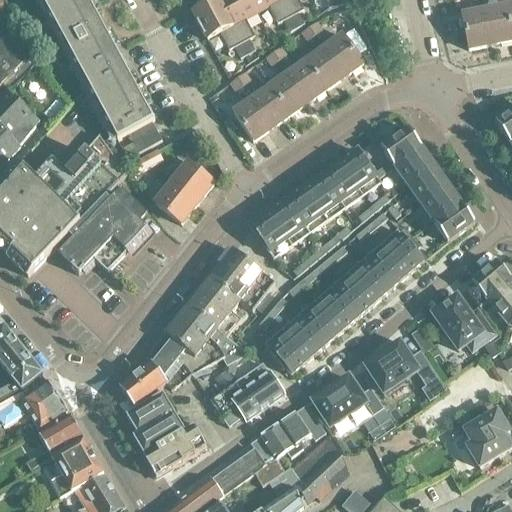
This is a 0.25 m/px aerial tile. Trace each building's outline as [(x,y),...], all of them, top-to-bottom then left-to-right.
[(0,0),(0,22),(10,16),(0,0)] [(128,162),(163,143),(153,125),(155,123),(148,109),(146,109),(130,79),(131,78),(116,51),(115,52),(89,3),(90,2),(88,0),(40,0),(43,5),(38,7),(43,15),(48,12),(65,45),(55,51),(60,61),(71,55),(84,81),(80,83),(84,91),(89,89),(118,143),(129,137),(137,151),(126,157),(128,162)] [(234,49),(240,60),(248,56),(217,0),(216,0),(192,13),(198,23),(197,24),(204,37),(205,37),(207,41),(220,35),(229,52),(234,49)] [(255,51),(249,40),(255,38),(246,21),(257,14),(249,0),(217,0),(248,56),(255,51)] [(277,25),(283,22),(289,33),(296,29),(280,0),(249,0),(257,14),(268,8),(277,25)] [(298,14),(304,11),(297,0),(280,0),(296,29),(304,25),(298,14)] [(326,0),(328,8),(344,5),(342,0),(326,0)] [(511,36),(506,9),(485,13),(492,47),(511,42),(511,36)] [(469,51),(492,47),(485,13),(462,18),(469,51)] [(317,25),(309,31),(315,39),(323,33),(317,25)] [(315,39),(309,31),(301,36),(307,45),(315,39)] [(326,51),(346,79),(364,65),(345,38),(326,51)] [(0,87),(27,62),(5,40),(0,44),(0,87)] [(281,49),(273,55),(279,63),(287,57),(281,49)] [(346,79),(326,51),(308,64),(328,91),(346,79)] [(279,63),(273,55),(265,60),(271,69),(279,63)] [(308,64),(290,76),(310,104),(328,91),(308,64)] [(246,75),(238,81),(244,89),(252,83),(246,75)] [(272,89),(292,117),(310,104),(290,76),(272,89)] [(244,89),(238,81),(230,87),(236,95),(244,89)] [(274,130),(292,117),(272,89),(254,102),(274,130)] [(41,124),(8,94),(2,100),(0,102),(0,169),(20,148),(19,147),(41,124)] [(59,99),(52,108),(62,116),(69,107),(59,99)] [(255,143),(274,130),(254,102),(236,115),(255,143)] [(503,137),(511,130),(511,113),(511,114),(507,109),(492,120),(503,137)] [(229,121),(224,124),(229,133),(235,129),(229,121)] [(511,130),(503,137),(511,149),(511,130)] [(394,170),(422,151),(408,131),(381,151),(394,170)] [(197,133),(188,136),(191,143),(200,139),(197,133)] [(67,175),(51,161),(34,180),(18,166),(0,186),(0,245),(9,255),(6,257),(27,278),(55,250),(80,225),(86,218),(109,193),(128,177),(120,166),(110,152),(100,139),(67,175)] [(115,150),(110,152),(120,166),(123,164),(115,150)] [(407,189),(435,169),(422,151),(394,170),(407,189)] [(146,159),(151,170),(164,163),(159,152),(146,159)] [(336,169),(359,201),(381,186),(358,154),(336,169)] [(138,177),(151,170),(146,159),(133,166),(138,177)] [(173,186),(197,205),(213,185),(189,166),(173,186)] [(336,169),(315,184),(338,216),(359,201),(336,169)] [(421,208),(448,188),(435,169),(407,189),(421,208)] [(315,184),(294,199),(317,231),(338,216),(315,184)] [(181,225),(197,205),(173,186),(156,206),(181,225)] [(434,226),(462,207),(448,188),(421,208),(434,226)] [(113,197),(109,193),(86,218),(124,256),(137,243),(141,247),(151,236),(138,222),(146,213),(121,189),(113,197)] [(358,221),(362,226),(390,203),(385,198),(358,221)] [(295,247),(317,231),(294,199),(272,214),(295,247)] [(475,226),(462,207),(434,226),(448,246),(475,226)] [(393,208),(387,213),(395,222),(401,217),(393,208)] [(274,262),(295,247),(272,214),(251,229),(274,262)] [(383,216),(356,239),(360,245),(388,222),(383,216)] [(86,218),(80,225),(55,250),(56,251),(58,249),(74,265),(71,269),(78,276),(93,261),(107,274),(124,256),(86,218)] [(347,230),(320,252),(324,258),(351,235),(347,230)] [(363,264),(390,294),(424,265),(415,254),(420,251),(405,232),(399,236),(398,234),(363,264)] [(313,275),(318,280),(347,255),(343,250),(313,275)] [(324,258),(320,252),(293,275),(297,280),(324,258)] [(234,254),(211,282),(219,289),(240,306),(252,315),(257,310),(261,314),(273,299),(268,296),(275,287),(234,254)] [(363,264),(329,293),(355,324),(390,294),(363,264)] [(480,312),(488,306),(511,284),(511,282),(497,265),(466,292),(480,312)] [(297,299),(318,280),(313,275),(291,294),(290,296),(294,301),(297,299)] [(231,316),(240,306),(219,289),(211,282),(190,307),(228,339),(241,324),(231,316)] [(511,310),(511,284),(488,306),(500,320),(511,310)] [(355,324),(329,293),(297,321),(323,351),(355,324)] [(457,300),(433,317),(458,354),(466,348),(472,356),(496,339),(478,313),(470,318),(457,300)] [(287,309),(282,303),(258,328),(263,333),(287,309)] [(147,361),(153,366),(174,393),(193,378),(224,361),(228,369),(249,357),(227,340),(228,339),(190,307),(161,343),(147,361)] [(511,310),(500,320),(508,330),(507,334),(511,336),(511,310)] [(292,379),(323,351),(297,321),(265,348),(292,379)] [(0,417),(19,405),(25,400),(23,396),(43,380),(2,332),(0,333),(0,369),(11,383),(0,388),(0,417)] [(421,332),(412,338),(420,351),(430,345),(421,332)] [(438,381),(421,354),(410,361),(400,345),(364,369),(384,398),(419,374),(428,388),(438,381)] [(493,345),(485,349),(492,360),(499,356),(493,345)] [(174,393),(153,366),(121,391),(137,411),(168,387),(174,393)] [(244,420),(247,424),(286,398),(271,376),(270,376),(264,367),(242,382),(242,381),(211,403),(230,430),(244,420)] [(228,372),(215,381),(222,393),(235,384),(228,372)] [(41,436),(67,416),(43,380),(23,396),(25,400),(19,405),(40,437),(41,436)] [(330,430),(365,407),(373,419),(381,414),(368,394),(358,400),(346,383),(313,405),(330,430)] [(144,459),(185,434),(163,397),(126,419),(137,438),(133,440),(144,459)] [(296,415),(315,442),(326,435),(307,408),(296,415)] [(469,429),(468,430),(465,433),(472,446),(467,449),(480,470),(511,451),(511,449),(505,438),(510,435),(497,413),(476,426),(474,426),(469,429)] [(280,428),(299,456),(306,451),(302,445),(311,439),(296,417),(280,428)] [(70,421),(41,436),(40,437),(37,438),(47,455),(26,467),(30,474),(51,462),(83,443),(70,421)] [(262,440),(261,440),(277,463),(283,459),(288,456),(292,462),(299,456),(280,428),(262,440)] [(186,435),(185,434),(144,459),(148,466),(147,466),(156,482),(207,452),(194,430),(186,435)] [(329,439),(291,472),(285,475),(275,482),(270,485),(280,501),(296,490),(306,511),(316,502),(320,505),(350,478),(347,473),(330,440),(329,439)] [(257,444),(256,444),(262,453),(268,449),(261,440),(257,444)] [(60,504),(75,496),(104,479),(83,443),(51,462),(60,477),(49,483),(60,504)] [(256,444),(252,447),(256,453),(268,470),(267,470),(256,478),(264,490),(270,485),(275,482),(285,475),(277,464),(277,463),(268,449),(262,453),(256,444)] [(267,470),(268,470),(256,453),(213,483),(211,481),(168,511),(208,511),(219,503),(256,478),(267,470)] [(104,479),(75,496),(85,511),(86,511),(96,507),(115,496),(104,479)] [(303,511),(306,511),(296,490),(280,501),(263,511),(303,511)] [(355,494),(342,509),(345,511),(366,511),(370,507),(355,494)] [(96,507),(98,511),(125,511),(115,496),(96,507)] [(398,511),(385,500),(373,511),(398,511)]
